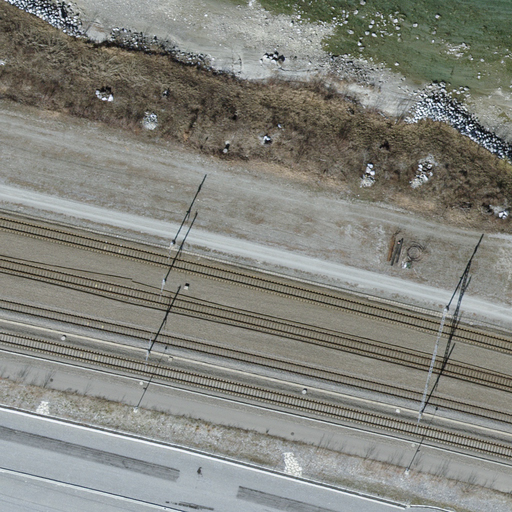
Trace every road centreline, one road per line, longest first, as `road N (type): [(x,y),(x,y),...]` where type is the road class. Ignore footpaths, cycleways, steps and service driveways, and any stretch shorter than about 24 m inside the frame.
road 1 (track): [(511,318),(0,191)]
road 2 (motorway): [(304,511),(0,445)]
